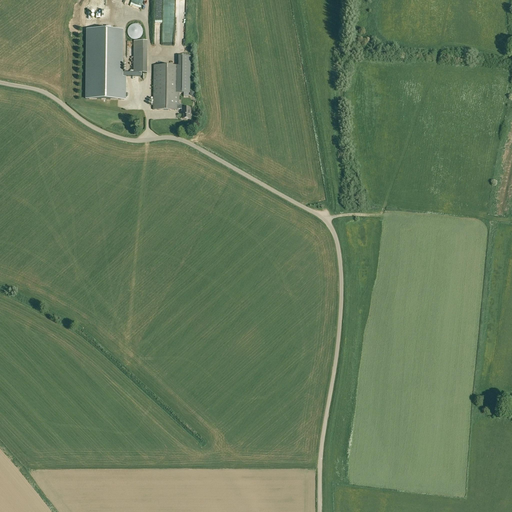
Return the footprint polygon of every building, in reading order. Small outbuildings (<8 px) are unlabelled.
[(82,15),(83,16),(85,15),(86,15),(88,14),(89,13),(90,11),(91,10),(91,9),(91,8),(91,6),(91,5),(90,3),(89,2),(88,1),(87,1),(85,0),(83,0),(82,0),(81,0),(80,1),(78,2),(77,3),(76,5),(76,6),(76,8),(76,9),(76,10),(77,11),(77,12),(73,17),(74,18),(79,14),(80,15),(81,15),(82,15)] [(128,34),(130,38),(135,39),(139,38),(142,34),(142,29),(139,26),(135,24),(130,26),(128,29),(128,34)] [(122,30),(87,30),(86,99),(125,100),(126,77),(121,77),(122,30)] [(133,49),(133,74),(147,74),(147,49),(147,42),(133,41),(133,49)] [(190,56),(179,56),(178,66),(153,65),(153,110),(179,110),(179,109),(182,109),(182,112),(183,112),(183,119),(190,119),(190,108),(182,108),(182,105),(179,105),(179,92),(190,93),(190,56)]
